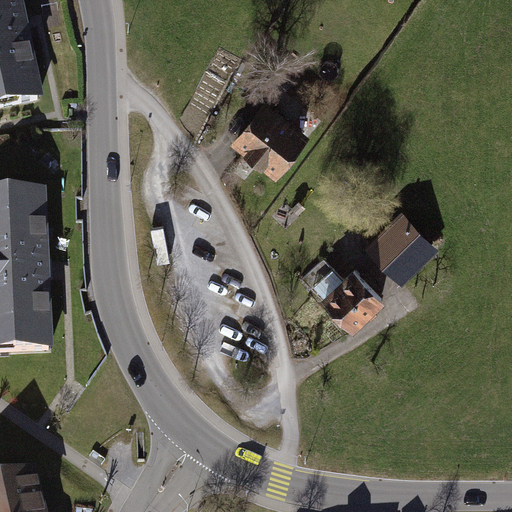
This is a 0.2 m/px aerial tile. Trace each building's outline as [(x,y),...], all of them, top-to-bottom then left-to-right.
[(16,0),(0,0),(0,107),(38,99),(22,25),(16,0)] [(263,107),(237,139),(275,169),(303,133),(267,104),(283,83),(269,72),(250,97),(263,107)] [(41,194),(0,196),(0,352),(49,350),(45,273),(41,194)] [(427,243),(405,221),(376,249),(398,271),(427,243)] [(382,297),(355,269),(344,279),(333,267),(314,285),(326,297),(325,298),(338,312),(338,317),(344,324),(349,324),(352,326),(367,312),(372,316),(377,311),(372,306),(382,297)] [(0,511),(41,511),(33,472),(0,479),(0,511)]
